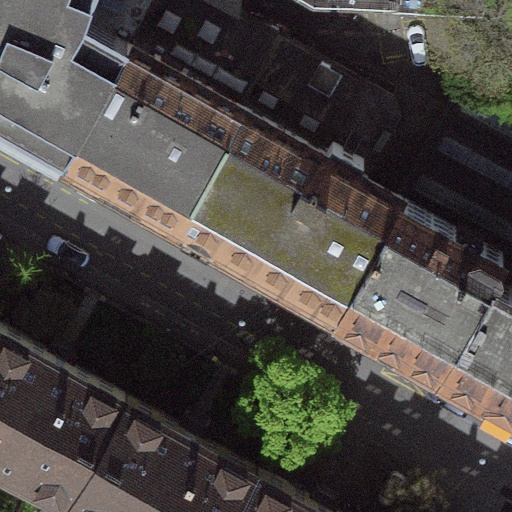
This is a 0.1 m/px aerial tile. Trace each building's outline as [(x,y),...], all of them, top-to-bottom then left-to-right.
[(0,0),(0,113),(65,150),(148,0),(0,0)] [(281,31),(240,9),(240,0),(148,0),(65,150),(121,182),(178,214),(281,31)] [(304,0),(313,5),(482,13),(485,0),(304,0)] [(281,31),(178,214),(257,258),(337,303),(401,190),(399,188),(368,171),(400,115),(395,95),(281,31)] [(432,129),(399,188),(401,190),(505,248),(511,246),(511,94),(466,69),(432,129)] [(505,248),(401,190),(337,303),(389,332),(442,362),(505,248)] [(511,246),(505,248),(442,362),(503,396),(511,401),(511,246)] [(0,451),(70,491),(127,390),(61,354),(0,319),(0,451)] [(107,511),(230,511),(257,464),(192,427),(127,390),(70,491),(107,511)] [(342,511),(323,501),(257,464),(230,511),(342,511)]
